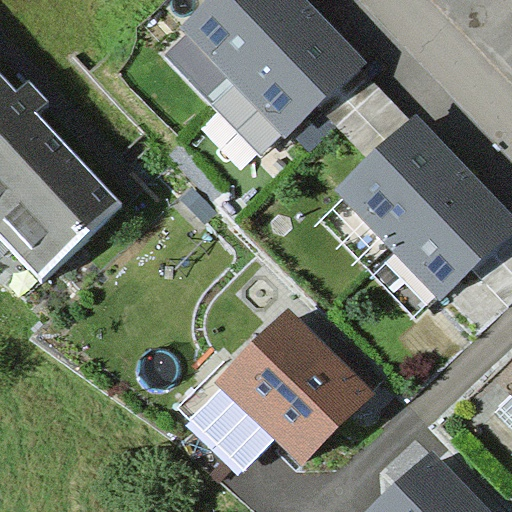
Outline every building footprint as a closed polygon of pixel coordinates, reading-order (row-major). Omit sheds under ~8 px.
[(233,83),(315,6),(308,0),(209,0),(180,28),(187,35),(233,83)] [(315,6),(233,83),(282,135),(285,139),(319,106),(361,68),(367,62),(315,6)] [(233,83),(187,35),(165,55),(212,103),(233,83)] [(319,106),(343,132),(385,93),(361,68),(319,106)] [(16,91),(0,73),(0,233),(42,279),(123,204),(37,111),(48,101),(29,79),(16,91)] [(282,135),(233,83),(212,103),(261,154),(282,135)] [(385,93),(343,132),(366,157),(408,119),(385,93)] [(333,189),(387,245),(468,167),(414,112),(408,119),(366,157),(333,189)] [(511,212),(468,167),(387,245),(440,300),(474,268),(511,232),(511,212)] [(511,304),(511,232),(474,268),(510,306),(511,304)] [(375,392),(291,307),(217,381),(223,387),(275,439),(301,466),(375,392)] [(243,470),(275,439),(223,387),(192,419),(243,470)] [(511,427),(511,394),(495,409),(511,427)] [(381,471),(383,495),(429,451),(416,440),(381,471)] [(492,511),(432,449),(429,451),(383,495),(365,511),(492,511)]
